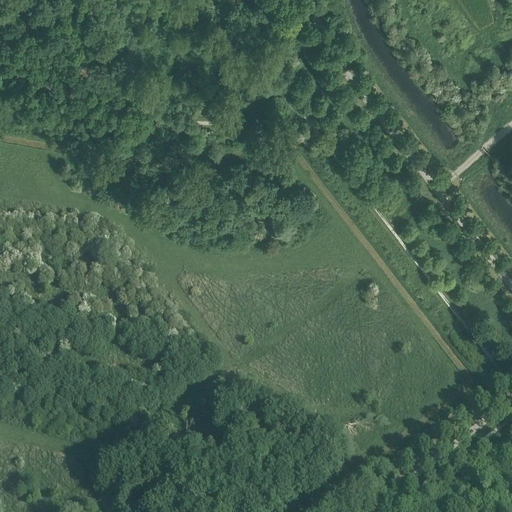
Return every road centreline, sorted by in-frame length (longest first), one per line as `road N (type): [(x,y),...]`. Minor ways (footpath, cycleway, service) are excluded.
road 1 (unclassified): [(511,285),(341,64),(312,0)]
road 2 (unclassified): [(392,511),(406,474),(511,397)]
